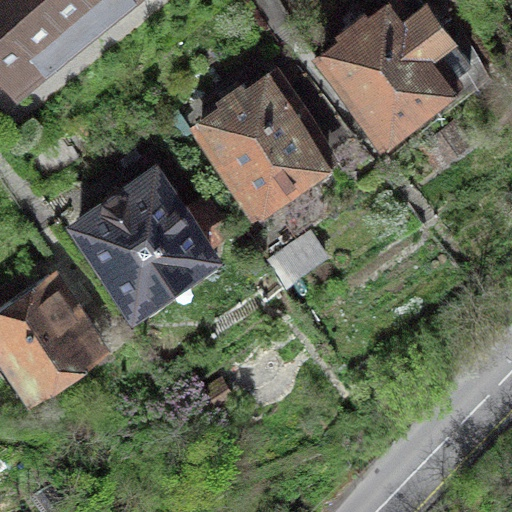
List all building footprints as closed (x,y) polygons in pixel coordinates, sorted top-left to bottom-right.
[(0,0),(0,60),(13,77),(108,0),(0,0)] [(346,36),(323,53),(381,128),(470,61),(423,0),(391,0),(368,18),(363,11),(340,28),(346,36)] [(354,132),(304,72),(283,86),(273,71),(248,88),(243,81),(219,98),(224,105),(200,122),(255,200),(354,132)] [(209,246),(154,167),(123,188),(121,186),(105,196),(107,199),(79,219),(134,298),(209,246)] [(94,340),(48,273),(0,305),(0,337),(31,383),(94,340)]
